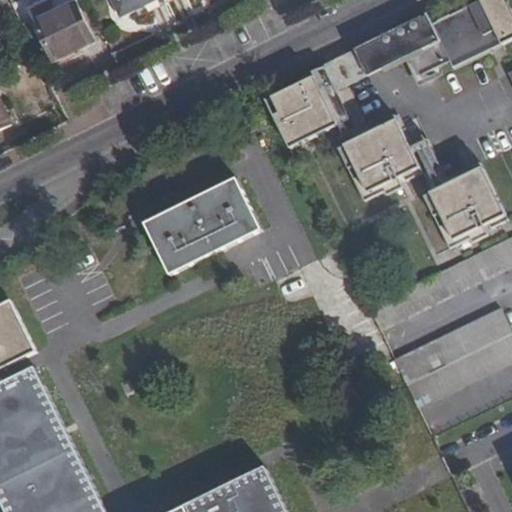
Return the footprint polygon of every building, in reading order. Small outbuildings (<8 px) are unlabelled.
[(53,15),(75,4),(73,0),(70,0),(56,7),(54,4),(30,15),(33,20),(51,11),(53,15)] [(109,0),(118,17),(133,10),(153,0),(109,0)] [(137,19),(168,5),(165,0),(153,0),(133,10),(137,19)] [(438,18),(433,21),(413,31),(412,29),(392,34),(400,52),(406,49),(409,57),(406,58),(407,59),(411,66),(413,65),(419,78),(452,62),(455,69),(492,51),(493,50),(511,41),(511,8),(508,0),(473,0),(449,12),(451,15),(439,21),(438,18)] [(93,41),(75,4),(53,15),(51,11),(33,20),(53,61),(93,41)] [(429,15),(350,53),(364,80),(407,59),(406,58),(409,57),(406,49),(400,52),(392,34),(412,29),(413,31),(433,21),(429,15)] [(511,41),(493,50),(503,70),(511,65),(511,41)] [(314,70),(315,73),(325,68),(333,83),(323,88),(342,126),(351,146),(373,136),(370,131),(355,138),(347,123),(353,120),(339,92),(364,80),(350,53),(314,70)] [(511,65),(503,70),(500,72),(511,96),(511,65)] [(282,114),(277,117),(293,150),(342,126),(323,88),(333,83),(325,68),(315,73),(302,78),(299,81),(301,84),(274,97),(282,114)] [(0,106),(0,129),(9,125),(0,106)] [(399,117),(385,124),(414,182),(428,175),(423,164),(420,160),(419,161),(415,154),(417,153),(399,117)] [(373,136),(351,146),(342,151),(352,171),(361,167),(366,177),(358,182),(369,204),(389,195),(390,197),(406,189),(405,186),(414,182),(385,124),(370,131),(373,136)] [(423,164),(428,175),(438,170),(433,159),(423,164)] [(494,230),(496,233),(511,225),(511,217),(508,209),(506,209),(503,203),(504,202),(486,165),(457,180),(460,185),(450,190),(449,189),(428,200),(438,220),(447,216),(452,227),(444,231),(455,253),(475,243),(477,246),(492,238),(490,233),(494,230)] [(148,224),(172,273),(262,231),(238,182),(148,224)] [(511,243),(457,270),(372,313),(384,338),(511,274),(511,243)] [(288,511),(267,469),(182,511),(107,511),(37,371),(4,388),(0,380),(40,360),(14,308),(0,315),(0,497),(7,511),(288,511)] [(397,364),(420,412),(511,364),(511,324),(505,310),(397,364)]
